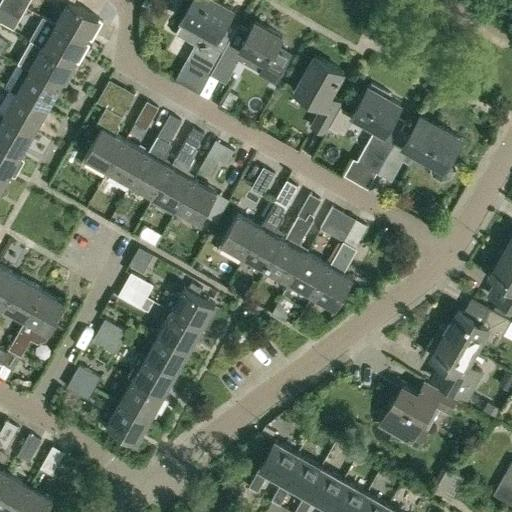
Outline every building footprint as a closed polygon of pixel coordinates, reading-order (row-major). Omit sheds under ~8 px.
[(0,0),(0,4),(20,16),(26,6),(16,0),(0,0)] [(97,17),(98,15),(74,2),(70,0),(67,0),(55,22),(85,39),(90,30),(94,32),(102,19),(97,17)] [(195,43),(186,59),(209,72),(215,61),(232,32),(220,25),(231,6),(220,0),(190,0),(180,19),(182,20),(175,32),(195,43)] [(265,60),(281,33),(254,18),(243,39),(232,32),(215,61),(228,68),(240,46),(265,60)] [(72,62),(77,53),(82,55),(89,42),(85,40),(85,39),(55,22),(42,45),(72,62)] [(59,85),(64,76),(69,78),(76,65),(71,63),(72,62),(42,45),(29,68),(59,85)] [(329,92),(343,68),(315,52),(295,88),(322,103),(311,123),(324,130),(342,99),(329,92)] [(10,88),(16,91),(46,108),(59,85),(29,68),(29,69),(22,65),(10,88)] [(377,169),(402,126),(390,120),(401,100),(391,95),(392,92),(371,80),(370,83),(368,82),(366,87),(363,86),(358,95),(360,96),(351,113),(375,126),(357,158),(377,169)] [(122,114),(135,92),(123,85),(111,107),(106,105),(96,122),(101,125),(84,155),(107,168),(125,137),(116,132),(119,125),(118,121),(123,114),(122,114)] [(3,113),(33,131),(46,108),(16,91),(3,113)] [(146,127),(158,105),(147,98),(134,120),(146,127)] [(167,150),(166,145),(181,117),(170,111),(148,150),(130,181),(153,193),(170,162),(161,157),(162,156),(164,156),(167,150)] [(410,131),(402,126),(393,142),(377,169),(391,177),(408,146),(432,160),(430,164),(432,173),(440,178),(450,175),(454,167),(452,158),(448,156),(460,135),(421,112),(410,131)] [(33,131),(3,113),(0,119),(0,142),(20,154),(33,131)] [(204,130),(192,124),(180,146),(171,163),(170,162),(153,193),(176,206),(194,175),(186,171),(190,163),(189,157),(204,130)] [(107,168),(130,181),(148,150),(125,137),(107,168)] [(234,148),(216,138),(200,166),(211,173),(219,157),(226,161),(234,148)] [(0,173),(7,177),(12,169),(18,170),(24,159),(20,155),(20,154),(0,142),(0,173)] [(275,171),(263,164),(251,186),(262,193),(275,171)] [(225,199),(215,193),(217,188),(194,175),(176,206),(200,219),(204,211),(215,217),(225,199)] [(261,223),(244,253),(267,266),(286,232),(276,226),(284,214),(280,212),(284,205),(285,206),(286,206),(298,184),(287,178),(261,223)] [(310,190),(286,232),(267,266),(290,279),(307,249),(298,244),(305,230),(305,226),(321,197),(310,190)] [(332,232),(344,210),(332,204),(320,225),(332,232)] [(221,240),(244,253),(261,223),(238,210),(221,240)] [(354,275),(343,269),(353,252),(351,251),(355,244),(367,223),(355,216),(343,237),(330,261),(330,262),(313,292),(337,305),(354,275)] [(511,233),(503,250),(511,255),(511,233)] [(330,262),(330,261),(307,249),(290,279),(313,292),(330,262)] [(511,255),(503,250),(489,273),(496,277),(487,293),(511,306),(511,255)] [(0,302),(2,304),(19,274),(0,262),(0,302)] [(153,283),(131,270),(125,281),(147,293),(153,283)] [(2,304),(25,317),(42,287),(19,274),(2,304)] [(148,309),(153,299),(146,295),(147,293),(125,281),(118,293),(148,309)] [(164,304),(170,308),(171,306),(202,323),(205,317),(209,319),(216,305),(213,303),(214,301),(183,284),(177,295),(171,291),(164,304)] [(50,331),(49,330),(66,300),(42,287),(25,317),(26,317),(7,349),(0,361),(0,374),(6,378),(20,353),(21,354),(31,337),(37,341),(46,338),(50,331)] [(511,317),(489,304),(481,319),(458,306),(445,330),(475,348),(482,336),(496,344),(511,317)] [(171,306),(170,308),(159,329),(190,346),(202,323),(171,306)] [(105,316),(99,327),(121,339),(127,329),(105,316)] [(114,351),(121,339),(99,327),(92,338),(114,351)] [(159,329),(146,353),(176,369),(190,346),(159,329)] [(454,366),(444,383),(466,395),(481,368),(468,360),(475,348),(445,330),(432,353),(454,366)] [(137,350),(130,362),(134,364),(128,375),(132,377),(133,376),(163,393),(176,369),(146,353),(144,355),(137,350)] [(79,362),(73,372),(96,384),(101,375),(79,362)] [(88,397),(95,386),(96,384),(73,372),(66,385),(88,397)] [(402,382),(388,407),(419,424),(433,400),(446,408),(455,393),(424,375),(416,389),(402,382)] [(133,376),(132,377),(120,398),(151,415),(155,408),(159,410),(166,396),(163,394),(163,393),(133,376)] [(138,439),(151,415),(120,398),(107,422),(138,439)] [(18,424),(7,418),(0,429),(0,442),(6,446),(18,424)] [(41,437),(30,430),(18,452),(28,460),(41,437)] [(272,497),(298,450),(275,437),(248,484),(257,489),(268,468),(283,477),(271,497),(272,497)] [(64,450),(53,443),(40,466),(52,472),(64,450)] [(295,510),(321,463),(298,450),(272,497),(280,502),(292,482),(306,489),(294,510),(295,510)] [(511,501),(511,456),(492,490),(511,501)] [(323,511),(344,476),(321,463),(295,510),(297,511),(305,511),(315,494),(329,502),(323,511)] [(0,485),(0,507),(8,511),(14,511),(30,484),(8,471),(0,485)] [(353,511),(367,489),(344,476),(323,511),(335,511),(338,507),(346,511),(353,511)] [(45,511),(54,497),(30,484),(14,511),(45,511)] [(383,511),(389,502),(367,489),(353,511),(383,511)] [(407,511),(389,502),(383,511),(407,511)]
